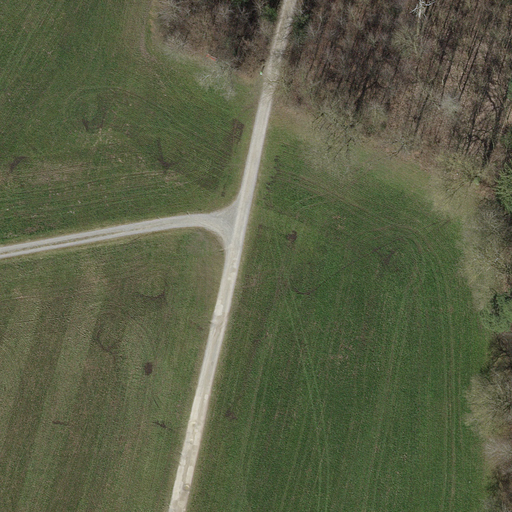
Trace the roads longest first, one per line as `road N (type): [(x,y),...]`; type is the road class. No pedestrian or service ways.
road 1 (track): [(177,511),(291,0)]
road 2 (track): [(240,225),(191,220),(0,253)]
